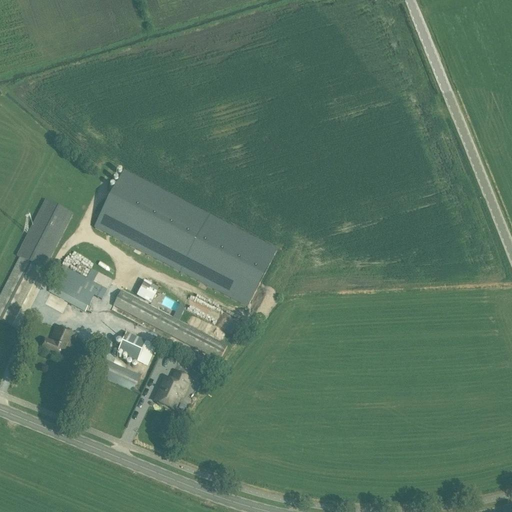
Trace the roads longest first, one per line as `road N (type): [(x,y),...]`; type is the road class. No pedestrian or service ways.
road 1 (secondary): [(263,511),(0,410)]
road 2 (tertiary): [(511,255),(408,0)]
